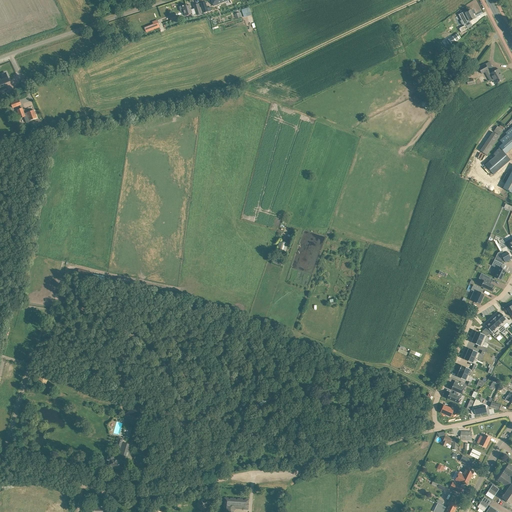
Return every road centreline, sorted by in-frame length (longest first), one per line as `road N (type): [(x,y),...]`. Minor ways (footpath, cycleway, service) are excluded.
road 1 (track): [(21,135),(233,87),(417,0)]
road 2 (track): [(0,457),(128,498),(252,474)]
road 3 (unclassified): [(252,474),(290,473),(344,451),(368,457),(436,429)]
road 4 (unclassified): [(0,57),(169,0)]
road 5 (residential): [(436,429),(434,408),(476,313),(511,282)]
road 6 (track): [(406,145),(499,33)]
